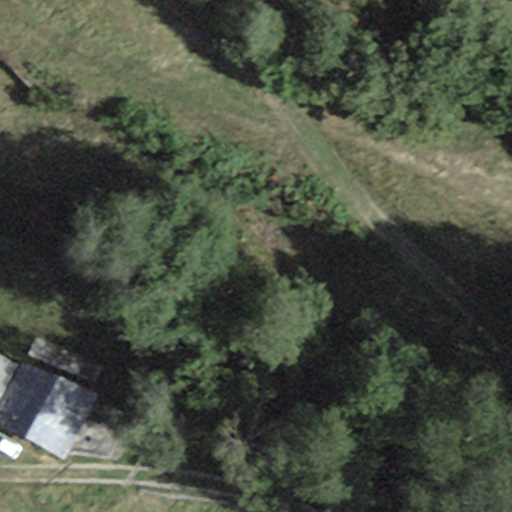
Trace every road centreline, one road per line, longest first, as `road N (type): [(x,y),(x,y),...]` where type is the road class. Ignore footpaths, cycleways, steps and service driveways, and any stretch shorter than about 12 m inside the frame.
road 1 (track): [(114,0),(244,85),(329,189),(511,336)]
road 2 (track): [(0,474),(265,511)]
